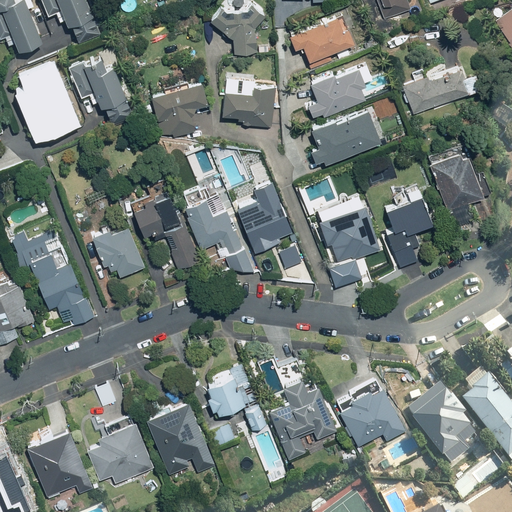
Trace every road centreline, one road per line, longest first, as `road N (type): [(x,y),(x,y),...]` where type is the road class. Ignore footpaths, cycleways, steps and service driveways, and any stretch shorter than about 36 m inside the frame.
road 1 (residential): [(0,388),(207,307),(369,322)]
road 2 (residential): [(369,322),(454,271),(479,266),(495,275),(489,299),(437,328),(405,329)]
